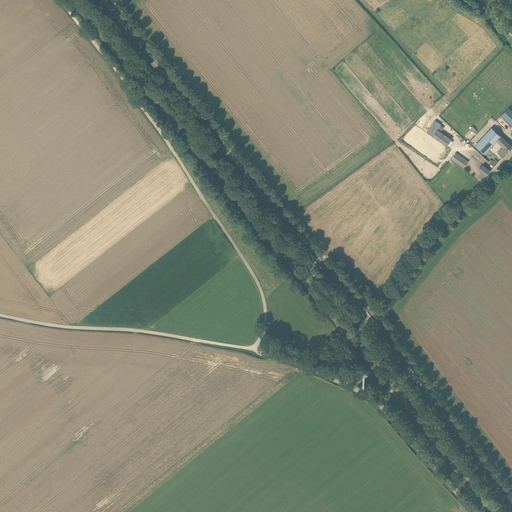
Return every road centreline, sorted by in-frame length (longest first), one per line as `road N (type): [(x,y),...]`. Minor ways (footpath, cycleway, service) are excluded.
road 1 (track): [(58,0),(168,145),(259,286),(262,341)]
road 2 (unclassified): [(474,511),(363,393),(256,351),(269,341),(321,358),(360,329)]
road 3 (tertiary): [(315,259),(101,0)]
road 4 (tertiary): [(511,508),(315,259)]
road 5 (track): [(255,348),(0,315)]
road 6 (unclassified): [(360,329),(511,153)]
